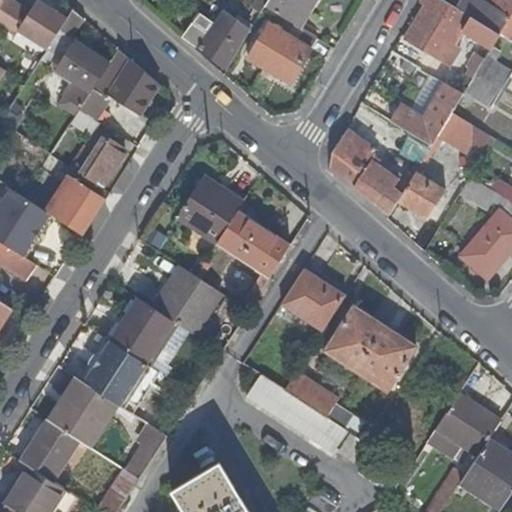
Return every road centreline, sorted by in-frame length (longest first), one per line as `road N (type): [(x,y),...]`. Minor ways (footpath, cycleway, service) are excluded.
road 1 (residential): [(0,413),(204,93)]
road 2 (residential): [(331,204),(208,398)]
road 3 (tertiary): [(331,204),(491,339)]
road 4 (residential): [(389,0),(287,167)]
road 5 (tertiary): [(98,0),(204,93)]
